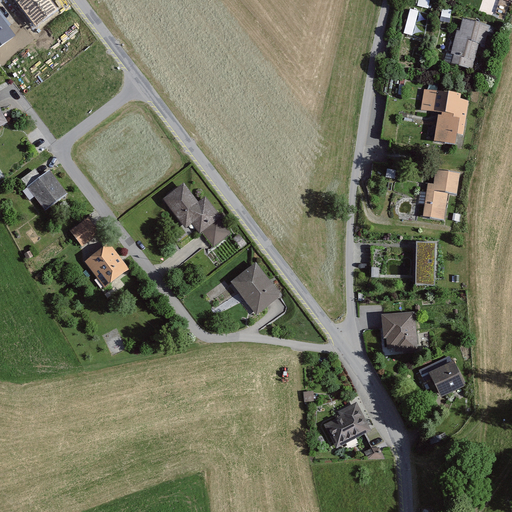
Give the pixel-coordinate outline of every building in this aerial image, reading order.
[(413,35),(419,11),(411,8),(404,33),(413,35)] [(0,20),(0,47),(13,37),(0,20)] [(489,27),(462,21),(459,32),(456,32),(450,55),(453,56),(451,65),(471,70),(477,44),(485,46),(489,27)] [(460,101),(461,96),(423,90),(420,111),(438,114),(434,143),(455,146),(457,136),(462,136),(467,102),(460,101)] [(455,194),(458,174),(435,171),(433,185),(427,184),(423,217),(443,220),(446,193),(455,194)] [(65,195),(48,173),(26,190),(43,212),(65,195)] [(220,219),(203,197),(196,203),(182,185),(162,200),(185,229),(191,224),(200,235),(202,234),(211,245),(228,232),(219,220),(220,219)] [(101,233),(90,218),(70,232),(81,248),(101,233)] [(245,243),(238,235),(233,239),(239,247),(245,243)] [(435,245),(416,244),(416,287),(434,287),(435,245)] [(129,271),(108,245),(84,264),(104,290),(129,271)] [(280,296),(255,264),(231,283),(256,315),(280,296)] [(396,353),(403,352),(407,345),(417,344),(414,314),(381,316),(383,341),(386,340),(387,350),(396,349),(396,353)] [(464,387),(453,364),(429,375),(439,398),(464,387)] [(370,432),(355,404),(337,413),(340,418),(323,427),(335,450),(370,432)] [(366,452),(370,460),(383,454),(378,446),(366,452)]
